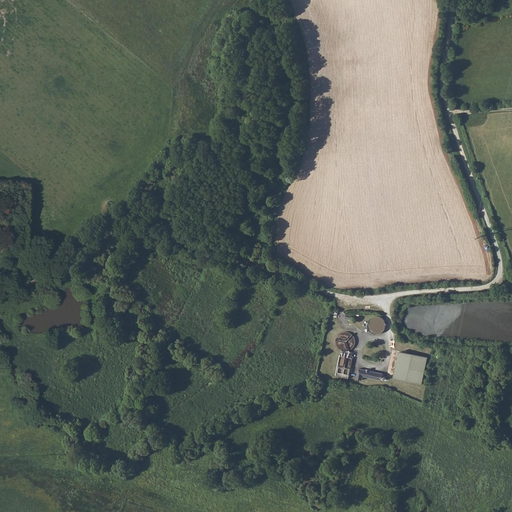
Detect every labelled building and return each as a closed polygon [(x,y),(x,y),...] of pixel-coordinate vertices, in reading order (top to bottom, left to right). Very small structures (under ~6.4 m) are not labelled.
[(385,327),(385,326),(385,324),(385,323),(384,321),(384,320),(383,319),(381,318),(380,317),(379,317),(377,316),(375,316),(374,317),(372,317),(371,318),(370,319),(369,321),(368,322),(367,324),(367,326),(367,327),(368,329),(369,330),(370,332),(371,333),(372,334),(374,334),(375,335),(377,335),(379,334),(380,334),(381,333),(383,332),(383,331),(384,330),(385,328),(385,327)] [(355,343),(355,342),(355,340),(355,338),(354,337),(353,336),(352,334),(351,333),(349,333),(348,332),(346,332),(344,332),(343,332),(341,333),(340,334),(338,335),(337,336),(336,338),(336,340),(336,341),(336,343),(336,345),(337,347),(338,348),(340,349),(341,350),(343,351),(344,351),(346,351),(348,351),(349,350),(351,350),(352,349),(353,347),(354,346),(355,345),(355,343)] [(381,349),(381,348),(381,347),(381,345),(380,344),(379,343),(379,342),(377,341),(376,341),(375,340),(374,340),(372,340),(371,340),(370,341),(369,342),(367,343),(367,344),(366,345),(366,346),(365,348),(366,349),(366,351),(367,352),(368,353),(369,354),(370,355),(371,355),(372,355),(374,355),(375,355),(376,355),(377,354),(378,353),(379,353),(380,351),(380,350),(381,349)] [(395,378),(423,383),(429,356),(400,351),(395,378)] [(340,367),(352,367),(352,356),(340,356),(340,367)] [(360,368),(357,378),(363,380),(364,376),(382,380),(384,373),(360,368)]
